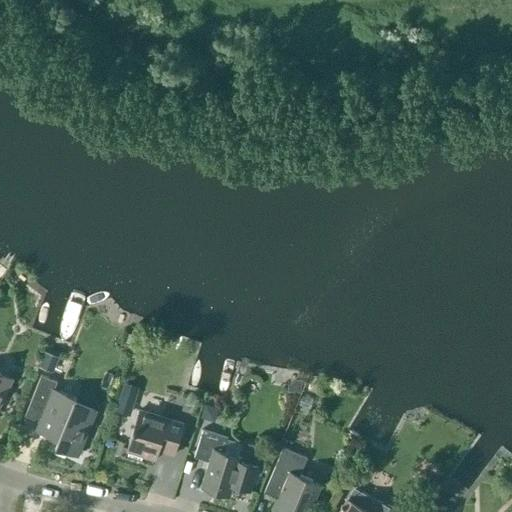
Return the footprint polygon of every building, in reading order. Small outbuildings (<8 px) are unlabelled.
[(44,351),(38,367),(53,372),(59,357),(44,351)] [(0,401),(11,379),(0,373),(0,401)] [(77,456),(96,410),(75,402),(76,398),(54,389),(57,381),(41,375),(25,416),(39,422),(36,431),(58,440),(55,447),(77,456)] [(118,399),(115,412),(130,416),(134,403),(118,399)] [(209,421),(215,418),(217,413),(214,407),(208,405),(202,408),(200,414),(203,419),(209,421)] [(175,449),(183,424),(139,410),(126,451),(129,452),(127,456),(141,460),(142,456),(155,460),(160,445),(175,449)] [(250,491),(257,468),(240,462),(241,458),(223,452),(228,438),(203,430),(194,457),(210,462),(202,487),(229,496),(232,485),(250,491)] [(309,511),(320,486),(299,477),(307,457),(283,447),(264,493),(278,499),(273,511),(275,511),(309,511)] [(342,508),(339,511),(403,511),(388,504),(387,506),(353,487),(347,499),(343,505),(342,504),(340,507),(342,508)]
